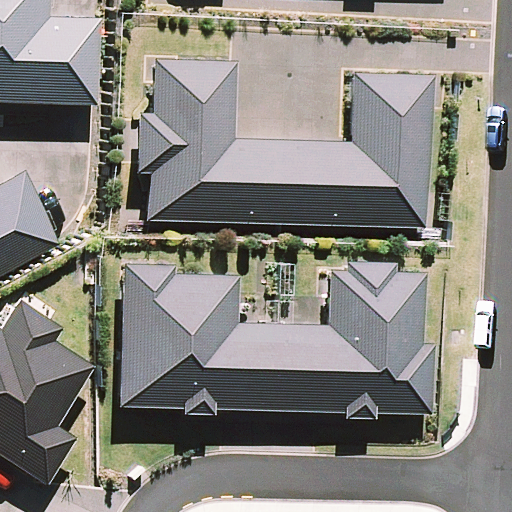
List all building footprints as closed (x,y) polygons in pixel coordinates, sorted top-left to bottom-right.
[(0,0),(0,96),(67,102),(74,12),(0,6),(0,0)] [(138,171),(137,219),(417,228),(422,80),(340,77),(338,147),(220,143),(222,65),(142,62),(140,116),(125,116),(124,170),(138,171)] [(0,245),(33,228),(0,166),(0,245)] [(113,266),(108,403),(168,405),(168,413),(198,414),(199,405),(331,410),(331,418),(361,419),(362,411),(415,413),(418,345),(409,345),(411,276),(382,275),(383,265),(334,264),(333,274),(320,273),(318,328),(219,324),(221,281),(158,279),(158,268),(113,266)] [(0,460),(34,482),(62,437),(43,425),(81,366),(40,341),(46,332),(3,305),(0,310),(0,460)]
